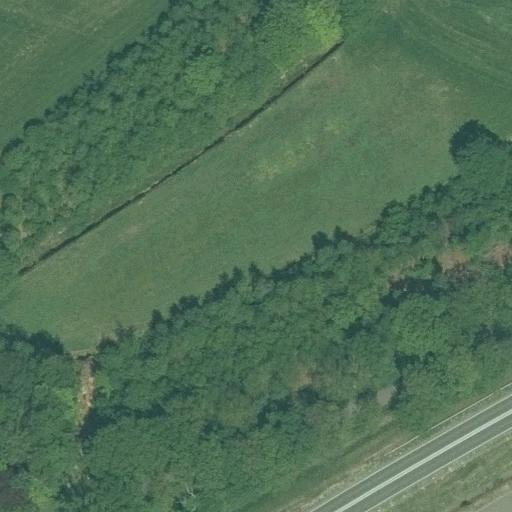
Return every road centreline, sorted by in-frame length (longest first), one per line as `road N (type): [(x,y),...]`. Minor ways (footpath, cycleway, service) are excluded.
road 1 (unclassified): [(110,511),(208,464),(511,348)]
road 2 (trunk): [(348,511),(511,416)]
